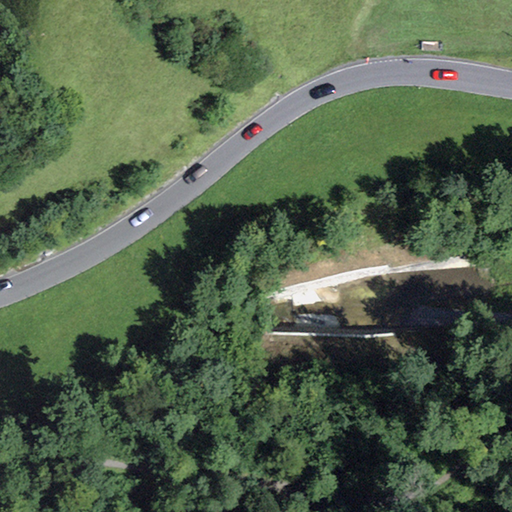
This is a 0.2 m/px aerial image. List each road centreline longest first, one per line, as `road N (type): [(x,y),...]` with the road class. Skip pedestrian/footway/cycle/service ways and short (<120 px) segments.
road 1 (tertiary): [(0,293),(136,224),(329,85),(398,70),(511,82)]
road 2 (track): [(511,355),(297,372)]
road 3 (track): [(511,439),(382,476)]
